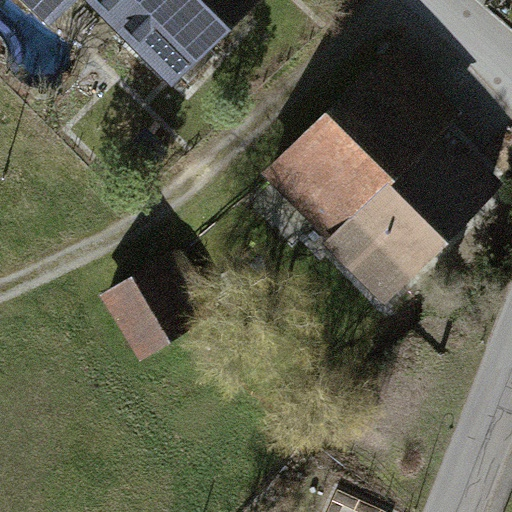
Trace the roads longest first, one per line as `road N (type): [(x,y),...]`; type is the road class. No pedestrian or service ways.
road 1 (track): [(0,286),(193,197),(407,0)]
road 2 (residential): [(511,362),(450,511)]
